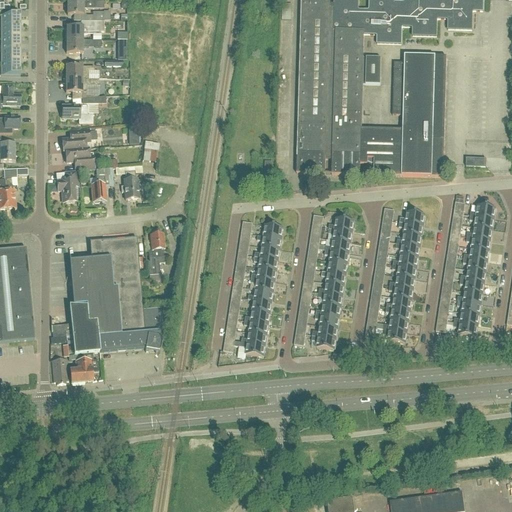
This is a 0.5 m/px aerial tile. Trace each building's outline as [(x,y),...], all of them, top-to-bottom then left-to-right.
[(330,0),(301,0),(296,176),(443,180),(447,59),(435,59),(405,58),(405,65),(394,65),(393,118),(403,118),(403,132),(361,131),(363,87),(380,87),(381,60),(363,60),(364,37),(377,37),(377,38),(377,46),(401,47),(402,30),(403,29),(412,29),(413,30),(412,38),(436,39),(437,22),(438,21),(447,21),(448,23),(448,32),(472,33),(472,14),(473,13),(483,14),(483,0),(404,0),(404,4),(404,5),(395,5),(393,4),(393,0),(369,0),(369,12),(368,13),(359,13),(358,12),(358,0),(334,0),(334,11),(330,10),(330,0)] [(105,5),(89,5),(83,5),(67,4),(67,17),(81,17),(81,24),(103,24),(109,24),(109,14),(103,14),(103,15),(92,15),(92,18),(85,18),(85,17),(83,17),(83,12),(105,12),(105,5)] [(1,18),(1,30),(3,30),(20,30),(20,17),(0,17),(0,18),(1,18)] [(81,30),(67,29),(66,43),(83,43),(83,37),(93,37),(101,37),(101,34),(103,34),(103,24),(81,24),(81,30)] [(1,30),(1,42),(3,42),(20,42),(20,30),(3,30),(1,30)] [(126,42),(126,34),(118,34),(118,42),(126,42)] [(3,42),(1,42),(1,54),(3,54),(20,54),(20,42),(3,42)] [(93,43),(83,43),(66,43),(66,56),(82,56),(82,50),(88,50),(89,47),(95,48),(95,50),(101,50),(101,43),(93,43)] [(126,54),(126,44),(118,44),(118,54),(126,54)] [(1,54),(1,66),(3,66),(20,66),(20,54),(3,54),(1,54)] [(20,66),(3,66),(1,66),(1,78),(0,78),(20,78),(20,66)] [(92,69),(66,69),(66,82),(99,82),(99,74),(92,74),(92,69)] [(74,102),(82,101),(99,100),(99,82),(66,82),(66,95),(74,95),(74,102)] [(0,113),(0,114),(0,105),(1,105),(2,105),(2,109),(9,109),(9,108),(20,108),(20,98),(12,98),(12,91),(10,89),(5,89),(3,91),(2,98),(0,97),(0,113)] [(80,109),(80,108),(62,109),(62,115),(61,116),(61,119),(62,120),(62,122),(79,122),(79,127),(92,127),(92,117),(88,117),(88,109),(80,109)] [(19,132),(20,119),(4,119),(4,121),(0,121),(0,136),(12,137),(12,132),(19,132)] [(86,152),(86,151),(85,144),(90,144),(90,143),(97,142),(96,133),(69,135),(70,142),(62,142),(63,154),(65,154),(86,152)] [(14,164),(14,147),(0,147),(1,140),(0,139),(0,156),(0,164),(14,164)] [(157,153),(158,153),(159,147),(158,147),(144,145),(144,151),(144,152),(142,163),(155,164),(157,153)] [(65,154),(66,166),(74,165),(75,171),(95,170),(94,159),(89,159),(88,151),(86,151),(86,152),(65,154)] [(486,169),(486,161),(466,161),(466,168),(486,169)] [(139,171),(138,165),(111,167),(112,174),(121,173),(121,172),(139,171)] [(16,172),(3,173),(4,182),(7,211),(15,211),(14,193),(12,193),(12,188),(11,181),(17,181),(16,172)] [(96,173),(96,177),(97,188),(91,188),(93,205),(94,205),(95,206),(99,205),(100,204),(106,204),(104,188),(111,188),(110,172),(96,173)] [(79,189),(77,174),(64,175),(65,183),(58,183),(57,185),(58,194),(62,194),(63,206),(75,205),(74,190),(79,189)] [(136,182),(135,174),(125,175),(125,183),(124,183),(124,189),(121,189),(122,195),(125,195),(125,202),(139,201),(137,182),(136,182)] [(464,199),(457,198),(456,205),(463,206),(464,199)] [(495,211),(478,208),(477,219),(494,222),(495,211)] [(406,226),(423,229),(425,217),(408,215),(407,221),(400,220),(399,225),(406,226)] [(492,233),(494,222),(477,219),(475,230),(492,233)] [(335,233),(352,235),(354,224),(337,221),(335,233)] [(421,239),(423,229),(406,226),(404,237),(421,239)] [(264,239),(281,242),(283,231),(266,228),(264,239)] [(320,241),(322,231),(312,229),(311,240),(320,241)] [(490,243),(492,233),(475,230),(473,241),(490,243)] [(352,235),(335,233),(329,232),(328,236),(334,237),(333,243),(350,246),(352,235)] [(152,237),(151,238),(150,238),(151,253),(148,253),(149,265),(148,265),(149,278),(159,277),(158,266),(165,266),(165,259),(163,259),(162,252),(164,252),(164,251),(166,250),(165,247),(164,245),(163,237),(162,237),(161,236),(152,237)] [(420,250),(421,239),(404,237),(403,242),(397,241),(396,247),(403,248),(403,247),(420,250)] [(280,253),(281,242),(264,239),(263,250),(280,253)] [(87,306),(87,309),(88,325),(96,324),(100,355),(143,351),(145,353),(159,355),(161,341),(160,341),(159,335),(163,334),(161,311),(143,313),(136,240),(89,244),(91,262),(70,264),(74,308),(87,306)] [(311,240),(309,250),(318,252),(320,241),(311,240)] [(489,254),(490,243),(473,241),(472,251),(489,254)] [(349,257),(350,246),(333,243),(332,254),(349,257)] [(418,261),(420,250),(403,247),(403,248),(401,258),(418,261)] [(278,263),(280,253),(263,250),(261,261),(278,263)] [(26,251),(0,252),(0,345),(9,344),(24,343),(26,343),(34,342),(26,251)] [(487,265),(489,254),(472,251),(470,262),(487,265)] [(347,267),(349,257),(332,254),(330,265),(347,267)] [(416,271),(418,261),(401,258),(399,269),(416,271)] [(278,263),(261,261),(255,260),(254,264),(260,265),(259,271),(276,274),(278,263)] [(487,265),(470,262),(464,261),(464,266),(469,266),(469,273),(486,275),(487,265)] [(345,278),(347,267),(330,265),(328,275),(345,278)] [(415,282),(416,271),(399,269),(398,279),(415,282)] [(275,285),(276,274),(259,271),(258,282),(275,285)] [(484,286),(486,275),(469,273),(467,283),(484,286)] [(345,278),(328,275),(322,274),(321,279),(328,280),(327,286),(344,289),(345,278)] [(413,293),(415,282),(398,279),(396,290),(413,293)] [(273,295),(275,285),(258,282),(256,293),(273,295)] [(482,297),(484,286),(467,283),(465,294),(482,297)] [(342,299),(344,289),(327,286),(325,297),(342,299)] [(412,303),(413,293),(396,290),(394,301),(412,303)] [(271,306),(273,295),(256,293),(254,303),(271,306)] [(481,307),(482,297),(465,294),(464,304),(464,305),(481,307)] [(341,310),(342,299),(325,297),(323,307),(341,310)] [(410,314),(412,303),(394,301),(393,311),(410,314)] [(270,317),(271,306),(254,303),(253,314),(270,317)] [(464,305),(464,304),(458,304),(457,308),(463,309),(462,315),(479,318),(481,307),(464,305)] [(339,321),(341,310),(323,307),(322,318),(339,321)] [(96,324),(88,325),(87,309),(69,308),(72,333),(74,358),(77,357),(77,362),(78,364),(74,365),(75,370),(73,370),(73,373),(70,373),(71,387),(93,385),(92,375),(99,374),(98,362),(93,363),(92,355),(100,355),(96,324)] [(408,325),(410,314),(393,311),(391,322),(408,325)] [(268,327),(270,317),(253,314),(251,325),(268,327)] [(477,329),(479,318),(462,315),(460,326),(477,329)] [(337,331),(339,321),(322,318),(320,329),(337,331)] [(407,335),(408,325),(391,322),(390,328),(384,327),(384,332),(407,335)] [(266,338),(268,327),(251,325),(250,335),(266,338)] [(459,337),(476,340),(477,329),(460,326),(459,337)] [(336,342),(337,331),(320,329),(319,334),(313,333),(312,338),(319,339),(336,342)] [(405,346),(407,335),(384,332),(383,337),(389,338),(388,344),(405,346)] [(67,352),(69,363),(77,362),(77,357),(74,358),(72,333),(53,334),(53,335),(52,335),(53,341),(50,341),(51,347),(67,345),(67,352)] [(265,348),(266,338),(250,335),(248,346),(265,348)] [(334,353),(336,342),(319,339),(317,350),(334,353)] [(263,360),(265,348),(248,346),(246,357),(263,360)] [(65,387),(65,384),(68,384),(66,363),(52,364),(54,385),(56,385),(57,388),(65,387)] [(390,511),(464,511),(462,494),(390,504),(390,511)] [(327,504),(327,505),(327,511),(353,511),(352,501),(327,504)]
